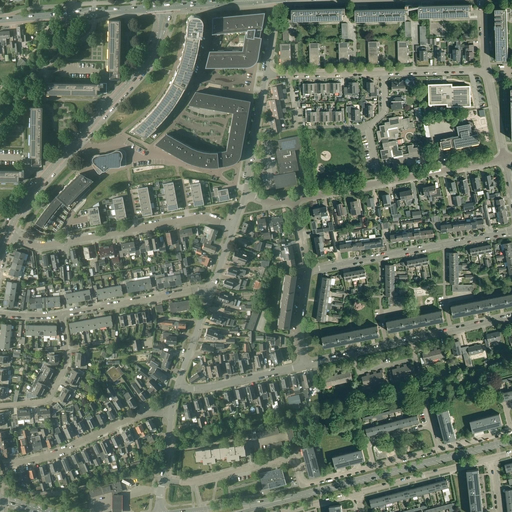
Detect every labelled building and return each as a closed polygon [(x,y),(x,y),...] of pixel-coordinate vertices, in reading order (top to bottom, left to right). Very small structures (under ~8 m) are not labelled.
[(419,7),(418,7),(418,11),(419,18),(469,17),(469,11),(472,11),(472,4),(469,5),(469,6),(419,7)] [(355,11),(355,22),(395,21),(406,20),(406,14),(408,14),(408,12),(408,11),(418,11),(418,7),(413,7),(412,7),(412,5),(405,5),(405,8),(405,10),(368,11),(355,11)] [(505,9),(495,9),(496,60),(502,60),(502,63),(508,63),(508,60),(506,60),(505,13),(510,13),(510,7),(505,7),(505,9)] [(292,11),(292,21),(343,20),(342,14),(345,14),(345,8),(342,8),(342,9),(292,11)] [(216,18),(212,18),(212,31),(248,28),(246,40),(244,50),(239,50),(238,53),(228,53),(227,50),(223,50),(222,53),(209,53),(206,66),(246,66),(247,66),(248,65),(249,65),(250,65),(251,64),(252,64),(252,63),(253,63),(254,62),(254,61),(255,61),(255,60),(256,59),(256,58),(256,56),(259,42),(263,14),(245,15),(243,15),(243,16),(237,16),(235,16),(222,17),(220,17),(220,18),(218,18),(218,17),(216,18)] [(187,20),(187,23),(187,25),(186,28),(186,31),(186,34),(186,35),(185,38),(185,41),(185,42),(184,46),(183,49),(183,50),(182,53),(181,57),(180,61),(179,64),(178,68),(176,71),(175,75),(173,78),(173,80),(172,81),(172,82),(170,85),(168,88),(166,91),(164,95),(162,98),(160,101),(158,104),(155,107),(153,110),(150,113),(148,115),(145,118),(142,121),(139,123),(136,126),(131,130),(135,132),(145,138),(147,136),(149,134),(150,134),(152,131),(153,131),(155,129),(156,128),(154,127),(156,125),(157,124),(158,123),(159,122),(161,120),(162,119),(163,117),(165,115),(166,113),(167,112),(169,111),(170,109),(171,108),(172,106),(175,102),(176,103),(177,101),(179,99),(180,97),(182,93),(183,91),(185,88),(185,87),(185,86),(186,85),(187,84),(188,80),(190,77),(190,76),(192,70),(193,69),(193,68),(195,62),(195,61),(195,60),(196,59),(197,53),(198,52),(198,51),(199,46),(199,45),(199,44),(199,42),(200,38),(200,36),(201,36),(201,34),(202,24),(202,22),(201,19),(200,17),(198,16),(195,15),(192,15),(190,17),(188,19),(187,20)] [(118,71),(119,25),(119,23),(119,20),(108,20),(107,71),(110,71),(109,79),(119,79),(119,71),(118,71)] [(17,36),(18,36),(19,41),(20,41),(20,42),(29,41),(28,34),(24,34),(23,26),(16,27),(17,36)] [(473,45),(465,45),(465,49),(466,49),(466,60),(473,60),(473,49),(473,45)] [(455,50),(453,50),(453,54),(450,54),(450,59),(453,59),(453,60),(459,60),(459,50),(459,46),(455,46),(455,50)] [(439,48),(435,48),(435,53),(438,54),(438,60),(444,60),(444,52),(439,52),(439,48)] [(26,63),(26,62),(21,58),(17,63),(18,73),(26,63)] [(398,82),(392,83),(393,87),(393,91),(398,90),(399,92),(401,91),(405,90),(405,86),(407,84),(404,82),(403,80),(401,82),(399,81),(398,82)] [(367,83),(365,83),(366,87),(367,87),(368,92),(371,92),(371,97),(377,96),(377,89),(374,89),(374,82),(367,82),(367,83)] [(106,93),(106,86),(106,84),(103,84),(97,83),(97,85),(46,84),(46,94),(97,95),(97,93),(106,93)] [(347,87),(344,87),(344,95),(352,95),(351,93),(359,92),(360,92),(360,90),(359,89),(358,89),(358,83),(357,83),(349,83),(349,86),(347,86),(347,87)] [(452,84),(429,85),(429,102),(429,104),(438,104),(447,104),(447,106),(470,106),(470,86),(452,86),(452,84)] [(271,87),(272,94),(286,91),(286,89),(283,89),(283,90),(282,90),(281,85),(271,87)] [(286,93),(286,91),(272,94),(274,100),(283,98),(282,93),(283,93),(284,94),(286,93)] [(242,100),(196,92),(189,103),(235,111),(247,113),(249,101),(245,101),(244,102),(241,101),(242,100)] [(270,100),(271,107),(281,105),(280,100),(281,101),(284,100),(283,98),(274,100),(270,100)] [(393,104),(391,105),(392,110),(403,108),(402,101),(404,101),(402,101),(401,98),(395,98),(395,101),(392,101),(392,102),(393,102),(393,104)] [(367,102),(362,102),(362,108),(365,108),(365,117),(366,117),(367,117),(368,117),(369,117),(373,116),(373,115),(373,113),(373,112),(372,106),(367,106),(367,102)] [(271,107),(272,113),(286,110),(285,108),(283,109),(282,109),(281,110),(281,105),(271,107)] [(40,157),(40,113),(41,107),(40,107),(30,106),(29,157),(31,157),(31,166),(41,166),(41,157),(40,157)] [(354,106),(348,106),(348,113),(351,113),(352,120),(359,120),(359,110),(354,110),(354,106)] [(272,113),(273,119),(283,117),(282,113),(283,113),(284,113),(286,112),(286,110),(272,113)] [(240,150),(247,113),(235,111),(228,148),(240,150)] [(389,122),(398,129),(401,128),(399,120),(398,116),(389,118),(389,122)] [(269,120),(271,126),(280,124),(279,120),(280,120),(281,120),(283,119),(283,117),(273,119),(269,120)] [(409,118),(399,120),(401,128),(404,127),(403,124),(410,123),(409,118)] [(455,145),(456,148),(456,147),(479,143),(479,144),(477,134),(472,135),(471,128),(472,128),(473,128),(474,128),(475,128),(475,127),(476,127),(476,126),(475,126),(475,125),(474,125),(474,124),(474,123),(474,122),(473,122),(472,122),(471,122),(470,122),(470,121),(469,121),(468,122),(467,123),(468,124),(460,126),(460,125),(460,124),(459,124),(458,124),(457,124),(457,125),(456,125),(456,124),(455,124),(454,124),(454,125),(454,126),(454,127),(453,128),(452,129),(452,130),(453,130),(453,131),(454,131),(455,131),(456,131),(456,132),(457,132),(457,131),(458,131),(459,138),(458,138),(458,136),(441,139),(441,142),(441,143),(442,147),(455,145)] [(385,123),(385,125),(395,134),(399,133),(398,129),(389,122),(385,123)] [(280,124),(271,126),(272,132),(285,130),(285,128),(283,128),(282,129),(281,129),(280,124)] [(380,131),(396,138),(395,134),(385,125),(379,126),(380,131)] [(378,141),(382,141),(397,140),(396,138),(380,131),(377,131),(378,141)] [(165,135),(155,143),(180,157),(181,158),(183,159),(186,160),(188,161),(190,162),(193,163),(195,164),(198,165),(200,165),(201,165),(203,153),(203,151),(201,151),(200,151),(198,150),(197,150),(195,149),(194,149),(192,148),(191,147),(185,144),(175,138),(172,136),(171,138),(165,135)] [(275,146),(278,163),(296,159),(294,150),(301,148),(299,136),(277,140),(278,145),(275,146)] [(397,140),(382,141),(384,150),(397,146),(398,146),(397,144),(398,144),(397,140)] [(408,146),(409,153),(416,161),(420,160),(418,148),(413,148),(413,145),(408,146)] [(386,159),(395,153),(398,151),(397,146),(384,150),(380,150),(382,160),(386,159)] [(203,153),(201,165),(205,166),(209,166),(212,166),(214,166),(217,166),(219,166),(222,166),(224,165),(226,165),(229,164),(231,163),(232,163),(234,162),(235,161),(236,160),(237,159),(238,157),(239,156),(240,154),(240,150),(228,148),(228,151),(225,152),(223,153),(220,153),(218,154),(215,154),(213,154),(210,154),(208,154),(205,154),(203,153)] [(112,152),(111,152),(110,153),(109,152),(107,153),(106,154),(105,154),(104,154),(103,154),(99,154),(97,154),(96,154),(95,155),(94,155),(93,156),(92,156),(92,157),(91,158),(91,159),(90,160),(90,161),(91,162),(91,163),(92,165),(92,166),(94,168),(93,168),(98,174),(99,174),(100,174),(109,167),(123,167),(124,166),(125,166),(125,165),(126,165),(126,164),(126,163),(126,158),(126,157),(126,156),(126,155),(126,154),(126,153),(126,152),(125,152),(125,151),(124,150),(123,150),(122,149),(121,149),(120,149),(119,149),(118,149),(117,149),(116,150),(115,150),(112,152)] [(403,158),(403,155),(402,150),(398,151),(395,153),(396,159),(403,158)] [(395,153),(386,159),(387,164),(392,163),(395,153)] [(395,153),(392,163),(394,169),(399,168),(398,164),(404,163),(403,158),(396,159),(395,153)] [(416,161),(409,153),(403,155),(403,158),(404,163),(406,162),(407,166),(416,164),(416,161)] [(300,179),(296,159),(278,163),(280,175),(273,176),(276,188),(297,184),(296,179),(300,179)] [(0,181),(19,182),(19,179),(24,179),(24,170),(18,170),(18,171),(0,171),(0,181)] [(71,208),(71,209),(79,200),(80,198),(80,197),(80,196),(84,192),(85,193),(96,184),(93,181),(79,174),(76,177),(73,180),(71,182),(67,185),(65,187),(62,190),(60,193),(57,196),(69,207),(71,208)] [(487,176),(484,176),(486,185),(487,189),(494,188),(493,183),(492,183),(490,175),(489,175),(487,175),(487,176)] [(477,192),(481,191),(480,187),(478,177),(478,178),(477,177),(475,177),(475,178),(472,179),(474,189),(477,192)] [(461,185),(460,185),(461,189),(461,193),(468,192),(468,188),(466,180),(465,180),(465,179),(463,180),(460,181),(461,185)] [(435,186),(429,187),(430,194),(431,197),(434,197),(441,195),(440,188),(436,189),(435,186)] [(431,197),(430,194),(429,187),(423,188),(423,190),(420,191),(421,196),(428,195),(428,198),(431,197)] [(213,188),(214,192),(214,194),(215,196),(218,196),(228,194),(227,188),(218,190),(217,188),(213,188)] [(408,202),(407,199),(406,191),(398,193),(398,198),(400,197),(401,201),(405,200),(405,202),(408,202)] [(392,205),(391,205),(390,202),(391,202),(389,195),(383,196),(384,204),(384,205),(384,207),(388,207),(392,207),(392,205)] [(55,198),(53,200),(60,206),(64,202),(57,196),(55,198)] [(453,197),(454,204),(455,207),(462,205),(460,196),(453,197)] [(499,197),(491,198),(492,202),(493,207),(495,206),(497,206),(504,204),(503,199),(499,200),(499,197)] [(367,203),(366,203),(367,206),(368,206),(368,207),(371,206),(372,209),(375,209),(374,205),(375,205),(373,198),(367,199),(367,203)] [(51,202),(50,204),(57,210),(60,206),(53,200),(51,202)] [(352,215),(357,214),(360,213),(359,208),(358,208),(357,201),(351,202),(351,206),(350,206),(352,215)] [(463,206),(463,209),(464,209),(465,211),(475,209),(473,203),(463,205),(463,206)] [(48,207),(46,209),(53,215),(57,210),(50,204),(48,207)] [(345,207),(343,208),(342,204),(336,205),(337,213),(334,213),(335,218),(336,224),(340,224),(339,221),(343,220),(342,217),(342,215),(344,215),(344,214),(346,213),(345,207)] [(328,218),(328,215),(326,207),(319,208),(321,216),(322,219),(324,219),(325,219),(328,219),(328,218)] [(311,215),(311,216),(312,217),(313,218),(314,217),(315,218),(318,217),(319,220),(322,219),(321,216),(319,208),(313,209),(314,213),(312,214),(311,215)] [(44,211),(43,213),(50,219),(53,215),(46,209),(44,211)] [(41,215),(39,218),(47,223),(50,219),(43,213),(41,215)] [(272,220),(269,221),(270,227),(273,226),(274,226),(275,230),(279,230),(276,217),(274,218),(274,217),(272,217),(272,218),(271,218),(272,220)] [(38,220),(36,222),(44,228),(45,225),(47,223),(39,218),(38,220)] [(257,219),(257,220),(258,226),(258,228),(266,227),(264,219),(260,220),(260,219),(257,219)] [(244,223),(242,231),(249,233),(250,229),(252,229),(254,226),(247,224),(247,223),(246,223),(245,223),(244,223)] [(203,240),(211,243),(212,240),(214,241),(214,240),(215,236),(216,236),(217,234),(216,234),(217,231),(210,229),(210,228),(205,226),(203,232),(204,231),(209,233),(207,238),(204,237),(203,240)] [(186,229),(179,231),(180,237),(181,241),(182,241),(182,244),(183,250),(183,251),(186,250),(185,241),(184,236),(188,235),(193,234),(192,229),(186,229)] [(173,232),(166,233),(168,245),(175,243),(173,232)] [(157,237),(151,239),(153,249),(159,248),(159,251),(166,250),(164,241),(158,243),(157,237)] [(238,241),(237,243),(238,243),(237,244),(245,247),(245,246),(248,247),(249,242),(247,241),(247,240),(244,239),(243,240),(239,238),(239,241),(238,241)] [(145,244),(139,245),(141,253),(148,251),(148,254),(149,255),(153,254),(154,253),(153,250),(153,249),(151,239),(145,240),(145,244)] [(211,243),(203,240),(202,243),(205,244),(203,249),(214,253),(216,248),(212,246),(211,247),(210,246),(211,243)] [(127,243),(129,252),(129,253),(135,252),(136,255),(141,255),(139,248),(138,248),(135,248),(134,242),(127,243)] [(125,252),(129,252),(127,243),(121,244),(122,251),(119,251),(120,257),(123,257),(123,254),(125,254),(125,252)] [(491,245),(484,246),(485,253),(485,254),(489,254),(488,252),(492,251),(491,249),(492,249),(492,248),(491,248),(491,245)] [(279,253),(279,255),(292,253),(291,249),(292,249),(292,247),(291,247),(291,246),(284,248),(284,250),(281,251),(281,252),(279,246),(274,248),(275,252),(278,251),(279,253)] [(85,251),(84,251),(84,255),(85,255),(86,258),(93,257),(92,247),(84,248),(85,251)] [(504,256),(506,256),(511,254),(511,248),(505,250),(503,250),(504,255),(504,256)] [(71,259),(72,264),(78,263),(75,250),(69,251),(71,259)] [(234,255),(248,260),(249,258),(246,257),(248,253),(239,250),(239,252),(235,250),(235,251),(234,251),(233,254),(234,254),(234,255)] [(16,251),(14,257),(23,260),(26,261),(28,255),(25,254),(16,251)] [(286,260),(286,261),(293,260),(293,258),(294,258),(293,256),(292,253),(279,255),(280,258),(282,257),(283,261),(286,260)] [(51,256),(52,263),(53,268),(59,266),(57,254),(51,256)] [(42,256),(42,260),(39,261),(40,264),(43,263),(43,264),(43,266),(49,265),(48,255),(42,256)] [(204,255),(203,258),(201,264),(209,266),(212,259),(207,257),(207,256),(204,255)] [(248,260),(234,255),(232,259),(233,260),(233,261),(244,265),(245,261),(247,262),(248,260)] [(21,266),(23,260),(14,257),(12,263),(21,266)] [(261,266),(268,266),(270,258),(265,259),(265,260),(261,260),(261,266)] [(20,271),(21,266),(12,263),(10,269),(20,271)] [(228,271),(227,274),(235,276),(238,277),(238,274),(244,276),(246,271),(242,270),(241,270),(239,269),(239,271),(233,269),(229,268),(229,269),(228,269),(227,271),(228,271)] [(18,277),(20,271),(10,269),(8,274),(14,276),(13,279),(20,281),(20,278),(18,277)] [(174,276),(175,285),(181,284),(180,277),(183,277),(182,270),(179,270),(180,275),(174,276)] [(190,282),(201,281),(201,280),(203,279),(202,277),(201,276),(200,276),(200,273),(189,275),(190,282)] [(163,287),(169,286),(168,277),(165,277),(164,274),(161,275),(163,287)] [(285,274),(283,291),(293,293),(295,275),(285,274)] [(150,279),(144,280),(146,289),(151,288),(150,282),(153,282),(152,275),(149,276),(150,279)] [(158,288),(163,287),(161,275),(155,276),(155,275),(152,275),(153,282),(156,281),(158,288)] [(6,288),(15,289),(16,283),(19,284),(20,281),(13,279),(12,283),(7,282),(6,288)] [(247,282),(240,279),(238,284),(238,286),(240,286),(245,288),(247,282)] [(128,292),(134,291),(132,282),(126,283),(125,280),(122,281),(124,287),(127,287),(128,292)] [(238,290),(240,286),(238,286),(238,284),(233,282),(229,281),(229,282),(225,280),(225,281),(224,281),(223,283),(224,284),(223,286),(231,289),(231,288),(233,289),(237,290),(238,290)] [(121,288),(124,287),(122,281),(120,281),(120,285),(114,287),(116,296),(122,295),(121,288)] [(89,290),(83,291),(85,300),(91,299),(90,294),(93,293),(91,286),(88,287),(89,290)] [(104,298),(103,289),(97,290),(96,286),(93,286),(94,293),(97,292),(98,299),(104,298)] [(64,289),(61,289),(62,292),(61,292),(63,299),(66,298),(67,304),(73,303),(71,293),(65,294),(65,291),(64,289)] [(283,291),(280,309),(290,310),(293,293),(283,291)] [(59,299),(63,299),(61,292),(59,292),(59,297),(53,297),(54,307),(60,306),(59,299)] [(220,293),(219,296),(231,301),(233,296),(226,294),(226,295),(220,293)] [(491,298),(493,309),(508,306),(506,295),(491,298)] [(234,302),(231,301),(219,296),(217,300),(223,302),(223,303),(225,304),(226,303),(227,303),(232,305),(234,302)] [(479,301),(481,311),(493,309),(491,298),(479,301)] [(188,301),(169,304),(171,313),(177,312),(177,311),(190,309),(190,308),(190,305),(189,305),(188,301)] [(479,301),(466,303),(468,314),(481,311),(479,301)] [(468,314),(466,303),(451,306),(453,317),(455,316),(468,314)] [(288,328),(290,310),(280,309),(278,326),(288,328)] [(442,310),(426,314),(428,324),(444,321),(442,310)] [(148,311),(141,312),(143,322),(147,321),(147,323),(151,323),(152,318),(151,317),(151,316),(150,315),(149,315),(149,314),(148,311)] [(135,323),(143,322),(141,312),(133,314),(135,323)] [(213,313),(212,317),(227,322),(230,322),(231,320),(228,319),(222,317),(222,316),(221,316),(222,315),(219,315),(213,313)] [(128,325),(135,323),(133,314),(126,315),(128,325)] [(428,324),(426,314),(414,316),(416,326),(428,324)] [(120,326),(128,325),(126,315),(119,316),(120,326)] [(414,316),(402,318),(404,329),(416,326),(414,316)] [(227,322),(212,317),(210,321),(216,323),(216,324),(218,324),(219,324),(220,324),(225,326),(226,324),(232,326),(234,321),(231,320),(230,322),(227,322)] [(389,332),(404,329),(402,318),(386,322),(389,332)] [(176,323),(176,326),(175,329),(178,330),(178,328),(181,328),(181,330),(184,331),(185,329),(185,323),(179,322),(176,322),(176,323)] [(362,329),(364,339),(379,336),(377,326),(362,329)] [(206,333),(221,338),(222,336),(218,334),(219,333),(219,331),(215,330),(214,331),(212,330),(209,329),(208,329),(207,329),(206,332),(206,333)] [(362,329),(349,331),(352,342),(364,339),(362,329)] [(337,334),(339,344),(352,342),(349,331),(337,334)] [(487,339),(485,340),(487,349),(490,349),(488,342),(501,339),(499,332),(486,335),(487,339)] [(174,346),(174,344),(176,344),(177,344),(177,340),(176,340),(176,337),(170,337),(170,333),(163,333),(162,339),(166,340),(166,343),(167,343),(167,346),(174,346)] [(337,334),(322,337),(324,347),(339,344),(337,334)] [(459,341),(451,343),(454,356),(462,354),(459,341)] [(214,349),(216,349),(216,344),(211,344),(210,346),(207,345),(206,346),(202,344),(201,347),(200,349),(201,349),(200,350),(208,353),(209,351),(212,352),(214,349)] [(470,358),(470,355),(482,352),(483,352),(484,351),(484,350),(484,349),(483,348),(482,348),(481,348),(481,345),(477,346),(475,346),(468,348),(469,352),(466,353),(467,359),(470,358)] [(437,358),(438,359),(445,357),(443,349),(444,349),(443,346),(440,347),(441,349),(437,350),(436,350),(438,358),(437,358)] [(431,361),(438,359),(437,358),(438,358),(436,350),(437,350),(436,348),(433,348),(434,350),(430,351),(429,352),(431,360),(431,361)] [(422,353),(424,362),(431,361),(431,360),(429,352),(430,351),(429,349),(427,350),(427,352),(422,353)] [(75,359),(85,360),(86,354),(87,354),(87,351),(81,350),(81,353),(76,353),(75,359)] [(162,358),(164,359),(170,361),(173,354),(166,352),(166,353),(164,352),(164,351),(162,350),(159,357),(162,358)] [(47,363),(46,363),(51,365),(55,367),(56,365),(57,365),(59,363),(58,362),(59,361),(59,355),(54,355),(54,352),(48,352),(48,356),(49,356),(49,361),(48,361),(47,363)] [(261,355),(258,355),(254,356),(255,359),(257,368),(263,366),(261,358),(265,357),(263,352),(260,353),(261,355)] [(4,366),(10,366),(10,363),(8,362),(9,357),(0,355),(0,361),(4,362),(4,366)] [(152,363),(158,366),(159,364),(154,360),(155,359),(153,358),(151,362),(152,363)] [(85,360),(75,359),(75,365),(80,365),(80,368),(86,369),(86,365),(85,365),(85,360)] [(170,361),(164,359),(162,366),(168,368),(170,361)] [(245,365),(250,364),(249,360),(245,360),(245,359),(238,361),(239,365),(240,372),(246,371),(245,365)] [(234,361),(225,363),(228,374),(230,374),(230,375),(234,374),(233,373),(234,373),(234,371),(236,371),(234,361)] [(43,365),(40,370),(52,376),(55,370),(50,368),(51,365),(46,363),(44,362),(43,364),(43,365)] [(152,367),(152,368),(155,370),(151,376),(155,379),(157,377),(163,381),(165,381),(165,380),(165,379),(167,376),(160,372),(160,371),(158,370),(160,368),(151,362),(149,365),(152,367)] [(215,363),(212,364),(215,377),(218,377),(217,376),(221,375),(219,365),(215,365),(215,363)] [(408,375),(407,375),(408,375),(415,374),(413,365),(414,365),(413,363),(410,363),(410,365),(406,366),(408,375)] [(215,377),(212,364),(210,365),(210,366),(206,366),(209,377),(213,376),(213,378),(215,377)] [(406,366),(406,364),(403,365),(404,367),(400,368),(399,368),(401,376),(401,377),(408,375),(407,375),(408,375),(406,366)] [(9,370),(10,366),(4,366),(3,369),(0,368),(0,374),(7,375),(8,370),(9,370)] [(116,369),(114,366),(106,371),(113,381),(121,376),(116,369)] [(399,368),(400,368),(399,366),(396,367),(397,368),(392,370),(394,379),(401,377),(401,376),(399,368)] [(141,369),(138,372),(147,378),(149,375),(141,369)] [(36,378),(43,381),(44,379),(49,381),(52,376),(40,370),(36,378)] [(70,375),(78,380),(81,375),(82,376),(84,373),(78,370),(77,372),(73,370),(70,375)] [(345,382),(352,381),(350,372),(351,372),(350,370),(347,370),(348,372),(344,373),(343,373),(345,382)] [(377,382),(377,383),(384,381),(382,373),(383,372),(382,370),(380,371),(380,372),(376,373),(375,374),(377,382)] [(195,375),(189,379),(192,384),(195,381),(196,381),(198,380),(198,379),(200,378),(200,379),(201,379),(201,378),(204,376),(206,379),(205,371),(202,373),(198,376),(197,374),(195,375)] [(338,384),(345,382),(343,373),(344,373),(343,371),(341,372),(341,374),(337,375),(336,375),(338,383),(338,384)] [(370,384),(377,383),(377,382),(375,374),(376,373),(376,372),(373,372),(373,374),(369,375),(368,375),(370,383),(370,384)] [(304,383),(301,383),(304,393),(305,398),(308,397),(307,393),(308,393),(307,387),(311,386),(314,386),(313,382),(311,382),(309,373),(306,374),(305,373),(304,375),(302,375),(304,383)] [(338,384),(338,383),(336,375),(337,375),(337,373),(334,374),(334,376),(330,376),(329,377),(331,385),(331,386),(338,384)] [(370,384),(370,383),(368,375),(369,375),(369,373),(366,374),(366,376),(361,377),(364,386),(370,384)] [(7,380),(7,375),(0,374),(0,380),(2,380),(2,384),(8,384),(8,381),(7,380)] [(78,380),(70,375),(67,381),(71,383),(70,386),(76,389),(77,386),(76,385),(78,380)] [(295,394),(296,394),(300,393),(298,386),(299,386),(298,383),(296,375),(291,377),(293,385),(293,387),(294,390),(295,394)] [(331,386),(331,385),(329,377),(330,376),(330,375),(327,375),(327,377),(322,378),(325,387),(331,386)] [(133,378),(135,380),(140,388),(143,387),(135,376),(133,378)] [(32,386),(35,387),(43,392),(46,386),(42,384),(43,381),(36,378),(32,386)] [(150,380),(146,384),(150,389),(148,390),(151,394),(154,391),(154,392),(159,387),(153,382),(150,380)] [(276,382),(269,384),(271,392),(274,391),(275,396),(279,395),(278,390),(276,382)] [(0,386),(0,392),(6,393),(6,388),(8,388),(8,384),(2,384),(2,387),(0,386)] [(268,398),(266,391),(265,387),(264,388),(263,384),(261,384),(260,384),(258,384),(258,385),(259,393),(260,396),(261,399),(262,399),(268,398)] [(29,392),(26,392),(26,398),(35,397),(35,396),(37,397),(38,396),(41,397),(43,392),(35,387),(32,386),(29,392)] [(247,388),(246,388),(248,396),(249,400),(256,398),(255,394),(254,391),(253,391),(252,386),(249,387),(249,386),(247,387),(247,388)] [(63,387),(61,393),(69,397),(71,394),(73,395),(76,390),(69,387),(68,390),(63,387)] [(143,391),(141,393),(137,387),(133,389),(142,401),(143,400),(143,401),(148,397),(143,391)] [(111,399),(112,398),(115,396),(109,388),(105,390),(111,399)] [(237,390),(235,390),(237,399),(240,398),(240,401),(243,400),(243,398),(241,389),(239,389),(236,389),(237,390)] [(131,398),(129,395),(127,391),(123,394),(125,397),(127,401),(131,408),(136,405),(132,397),(131,398)] [(225,393),(224,393),(225,401),(226,400),(227,404),(231,403),(230,399),(232,399),(231,395),(231,396),(230,392),(227,392),(225,392),(225,393)] [(510,399),(508,392),(502,393),(504,401),(510,399)] [(67,403),(69,397),(61,393),(58,398),(67,403)] [(204,398),(206,406),(207,408),(214,407),(213,404),(212,401),(211,401),(210,396),(207,397),(205,397),(205,398),(204,398)] [(117,397),(112,400),(113,403),(118,410),(118,409),(119,409),(120,409),(120,408),(123,406),(120,402),(120,401),(120,400),(119,400),(118,399),(117,397)] [(194,401),(196,409),(197,409),(197,411),(202,410),(201,408),(202,408),(200,400),(197,400),(196,400),(195,400),(194,401)] [(58,403),(52,407),(54,413),(63,409),(58,403)] [(108,403),(106,405),(108,408),(109,411),(107,412),(110,420),(115,417),(112,410),(111,410),(110,407),(108,403)] [(184,405),(183,405),(185,413),(186,413),(187,416),(192,414),(191,412),(192,412),(189,404),(186,404),(184,404),(184,405)] [(44,418),(43,408),(37,409),(37,414),(34,414),(35,420),(35,422),(38,422),(38,419),(44,418)] [(23,410),(24,420),(30,419),(30,423),(33,423),(32,414),(30,414),(29,409),(23,410)] [(441,427),(452,424),(448,409),(437,412),(441,427)] [(17,415),(14,416),(15,422),(15,425),(18,425),(18,420),(24,420),(23,410),(17,410),(17,415)] [(102,412),(96,415),(100,424),(107,421),(102,412)] [(485,418),(487,429),(502,425),(499,414),(485,418)] [(410,417),(412,424),(419,423),(417,415),(410,417)] [(91,416),(86,418),(87,420),(90,428),(93,427),(95,426),(96,425),(92,418),(91,416)] [(78,423),(76,420),(76,417),(73,418),(73,421),(75,427),(77,426),(78,429),(77,429),(79,433),(83,431),(83,432),(85,431),(85,430),(86,430),(82,421),(78,423)] [(410,417),(404,419),(406,426),(412,424),(410,417)] [(473,432),(487,429),(485,418),(470,421),(473,433),(473,432)] [(398,420),(400,428),(406,426),(404,419),(398,420)] [(146,422),(146,423),(149,430),(150,432),(156,430),(155,427),(154,424),(153,424),(151,420),(149,421),(148,421),(146,421),(146,422)] [(398,420),(391,422),(393,429),(400,428),(398,420)] [(67,421),(64,422),(66,425),(71,437),(74,435),(72,430),(73,430),(72,428),(71,428),(70,426),(69,423),(68,424),(67,421)] [(393,429),(391,422),(385,424),(387,431),(393,429)] [(385,424),(379,425),(381,433),(387,431),(385,424)] [(452,424),(441,427),(445,441),(444,441),(445,442),(456,439),(456,438),(452,424)] [(66,425),(62,426),(63,429),(64,431),(65,434),(67,438),(71,437),(66,425)] [(146,438),(149,437),(148,434),(146,435),(141,425),(135,427),(138,433),(141,432),(144,439),(146,438)] [(379,425),(372,427),(374,434),(381,433),(379,425)] [(374,434),(372,427),(365,429),(365,428),(367,436),(374,434)] [(55,435),(58,443),(59,442),(60,443),(61,442),(61,441),(64,440),(60,433),(58,428),(55,429),(55,435)] [(122,434),(126,442),(128,445),(134,442),(132,439),(128,431),(122,434)] [(112,438),(111,438),(114,446),(117,444),(119,449),(122,447),(120,443),(121,443),(119,440),(118,440),(117,436),(114,437),(113,437),(112,437),(112,438)] [(27,445),(25,438),(20,440),(21,446),(23,453),(24,453),(24,454),(28,453),(27,452),(29,452),(27,445)] [(0,448),(6,448),(6,446),(9,445),(8,439),(3,440),(0,439),(0,448)] [(100,443),(103,449),(107,463),(112,461),(110,456),(108,457),(107,453),(110,452),(107,446),(105,441),(100,443)] [(98,444),(92,446),(96,454),(97,456),(100,455),(102,460),(105,459),(102,450),(100,450),(98,444)] [(195,454),(194,454),(195,461),(202,460),(202,464),(206,463),(206,461),(210,461),(211,463),(215,462),(214,457),(216,457),(216,458),(224,457),(224,456),(226,456),(226,461),(230,460),(230,458),(234,458),(235,460),(238,459),(238,455),(245,455),(244,448),(243,448),(243,444),(236,445),(233,446),(233,445),(228,446),(225,447),(225,446),(212,448),(209,449),(209,448),(204,449),(201,450),(201,449),(194,450),(195,454)] [(300,447),(300,448),(301,448),(304,462),(315,459),(312,445),(312,444),(300,447)] [(12,456),(11,455),(11,447),(6,448),(0,448),(1,448),(2,456),(2,457),(9,456),(12,456)] [(86,449),(81,452),(86,462),(87,465),(93,463),(94,462),(93,460),(91,455),(89,456),(86,449)] [(362,449),(347,453),(350,464),(365,461),(362,449)] [(336,468),(350,464),(347,453),(333,457),(332,457),(335,468),(336,468)] [(81,461),(80,461),(76,454),(71,456),(74,464),(77,463),(78,465),(80,469),(82,473),(85,472),(83,468),(81,464),(83,464),(81,461)] [(63,460),(61,461),(64,468),(65,472),(71,469),(69,466),(66,458),(65,459),(65,458),(62,459),(63,460)] [(315,459),(304,462),(308,477),(320,474),(319,474),(315,459)] [(55,463),(49,464),(50,468),(50,469),(51,472),(52,474),(58,473),(57,470),(55,463)] [(45,466),(39,467),(41,475),(42,477),(44,477),(45,479),(47,478),(48,482),(48,485),(51,484),(51,481),(49,473),(47,473),(45,466)] [(259,474),(260,478),(260,479),(261,479),(263,489),(263,490),(269,488),(269,489),(269,488),(285,484),(286,484),(281,468),(259,474)] [(31,481),(34,480),(37,479),(36,477),(35,469),(32,470),(31,469),(29,469),(29,470),(28,471),(30,478),(31,481)] [(478,469),(466,471),(467,471),(468,486),(480,484),(478,470),(478,469)] [(19,473),(18,473),(20,480),(25,479),(25,481),(27,480),(27,478),(26,475),(25,475),(24,471),(21,472),(20,472),(19,472),(19,473)] [(446,480),(440,482),(442,489),(448,487),(448,488),(449,488),(447,480),(446,480)] [(88,490),(90,496),(90,497),(111,492),(112,494),(122,491),(119,481),(88,490)] [(440,482),(434,483),(435,491),(442,489),(440,482)] [(434,483),(427,485),(429,492),(435,491),(434,483)] [(480,484),(468,486),(470,501),(481,499),(480,484)] [(429,492),(427,485),(421,487),(423,494),(429,492)] [(421,487),(415,488),(416,496),(423,494),(421,487)] [(416,496),(415,488),(408,490),(410,497),(416,496)] [(408,490),(402,492),(403,499),(410,497),(408,490)] [(122,496),(122,492),(112,492),(112,500),(112,511),(111,511),(121,511),(122,503),(122,496)] [(395,493),(397,501),(403,499),(402,492),(395,493)] [(395,493),(389,495),(391,502),(397,501),(395,493)] [(383,497),(384,504),(391,502),(389,495),(383,497)] [(383,497),(376,498),(378,506),(384,504),(383,497)] [(378,506),(376,498),(370,500),(369,500),(371,508),(372,508),(372,507),(378,506)] [(482,511),(481,499),(470,501),(471,511),(482,511)]
